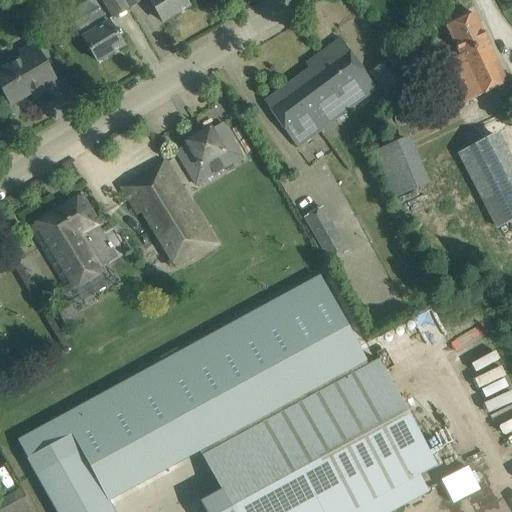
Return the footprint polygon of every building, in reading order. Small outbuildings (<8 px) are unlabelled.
[(123,0),(105,0),(115,16),(129,8),(123,0)] [(123,0),(129,8),(142,0),(123,0)] [(148,0),(152,5),(162,22),(188,6),(184,0),(148,0)] [(123,46),(112,29),(109,23),(100,8),(74,24),(86,44),(96,62),(123,46)] [(442,64),(451,82),(461,105),(506,84),(482,32),(474,14),(446,27),(460,56),(442,64)] [(377,88),(352,56),(340,40),(306,65),(310,69),(265,102),(277,118),(298,147),(377,88)] [(0,71),(0,88),(10,105),(38,89),(42,94),(57,85),(47,68),(37,50),(0,71)] [(387,94),(408,79),(392,58),(372,74),(387,94)] [(222,123),(175,151),(196,185),(197,184),(198,187),(208,181),(206,178),(232,163),(233,166),(243,160),(241,157),(242,157),(222,123)] [(511,219),(511,160),(498,132),(457,153),(482,201),(496,228),(511,219)] [(393,200),(429,183),(409,135),(373,151),(393,200)] [(134,181),(122,188),(137,214),(142,211),(176,267),(215,244),(165,162),(150,171),(152,177),(139,185),(134,181)] [(83,196),(29,228),(68,292),(76,287),(77,289),(100,277),(99,276),(106,272),(86,237),(101,228),(99,225),(100,224),(83,196)] [(314,236),(329,262),(347,252),(332,226),(314,236)] [(68,298),(54,307),(67,328),(81,319),(68,298)] [(202,454),(371,363),(338,302),(145,405),(175,460),(198,447),(202,454)] [(111,459),(160,433),(112,345),(63,371),(111,459)] [(221,489),(199,501),(204,511),(391,511),(429,492),(419,475),(436,465),(378,359),(342,379),(325,388),(300,401),(262,422),(202,454),(221,489)] [(33,511),(26,498),(0,511),(33,511)]
